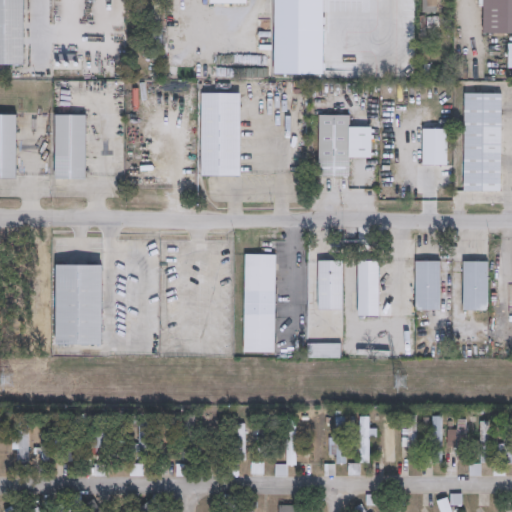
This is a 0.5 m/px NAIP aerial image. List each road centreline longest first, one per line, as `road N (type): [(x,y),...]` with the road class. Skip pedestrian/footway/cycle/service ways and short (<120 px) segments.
road 1 (residential): [(0,488),(511,484)]
road 2 (residential): [(0,224),(511,224)]
